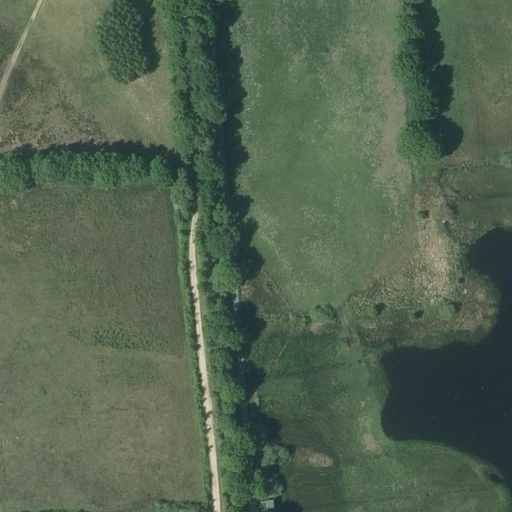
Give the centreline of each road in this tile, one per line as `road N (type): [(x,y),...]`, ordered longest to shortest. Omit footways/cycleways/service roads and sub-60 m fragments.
road 1 (track): [(217,511),(190,291),(199,184),(184,0)]
road 2 (track): [(206,0),(251,511)]
road 3 (track): [(127,172),(0,169)]
